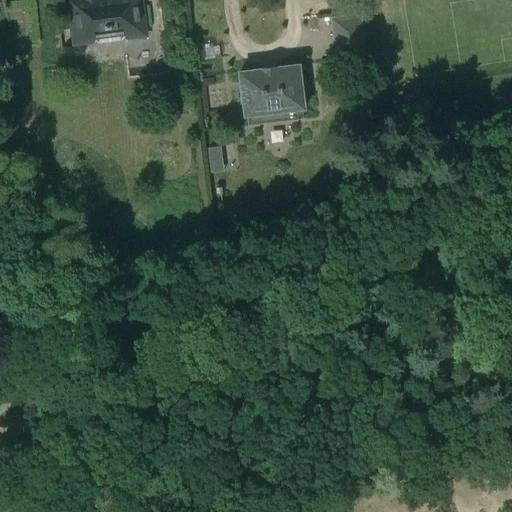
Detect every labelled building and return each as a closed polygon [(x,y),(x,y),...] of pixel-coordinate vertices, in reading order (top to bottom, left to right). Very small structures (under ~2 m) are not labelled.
[(95,40),(98,43),(121,40),(124,37),(125,36),(123,23),(142,21),(139,0),(71,0),(69,0),(74,43),(95,40)] [(336,55),(364,51),(359,15),(331,19),(336,55)] [(238,72),(244,116),(247,116),(248,125),(302,118),(301,109),(304,109),(302,94),(305,93),(303,79),(300,79),(298,65),(238,72)] [(221,147),(210,148),(211,156),(222,155),(221,147)] [(421,158),(411,163),(418,178),(428,173),(421,158)]
